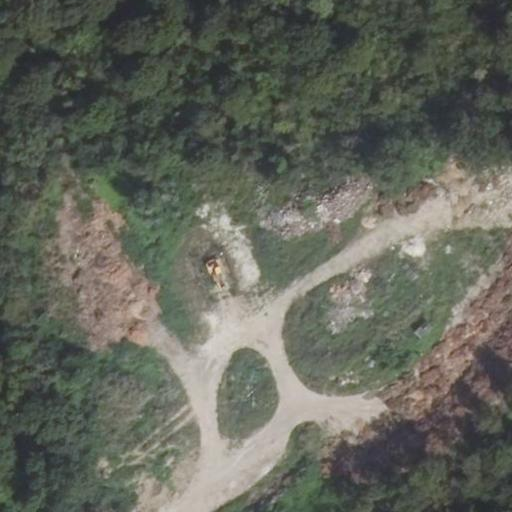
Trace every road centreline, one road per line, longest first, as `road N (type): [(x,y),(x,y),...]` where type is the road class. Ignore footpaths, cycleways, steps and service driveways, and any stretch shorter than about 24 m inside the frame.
road 1 (unknown): [(230,248),(282,376),(280,425),(246,466),(144,511)]
road 2 (track): [(0,357),(34,511)]
